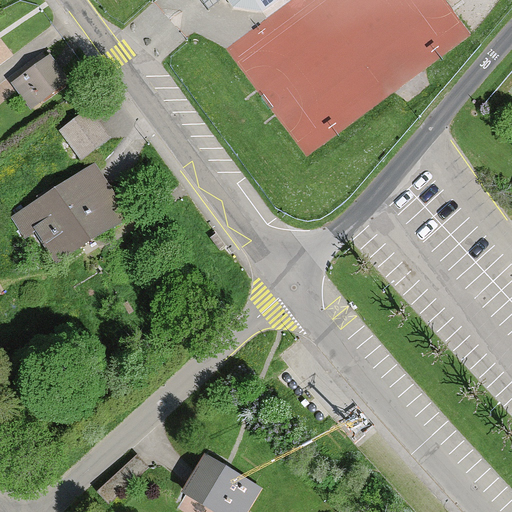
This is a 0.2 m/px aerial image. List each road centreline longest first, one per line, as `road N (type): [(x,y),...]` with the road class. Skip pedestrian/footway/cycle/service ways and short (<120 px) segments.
road 1 (unclassified): [(73,0),(296,281)]
road 2 (residential): [(39,511),(296,281)]
road 3 (unclassified): [(296,281),(511,40)]
road 4 (unclassified): [(296,281),(480,511)]
